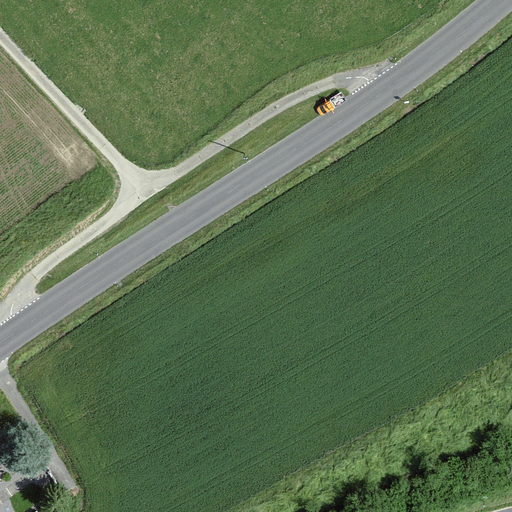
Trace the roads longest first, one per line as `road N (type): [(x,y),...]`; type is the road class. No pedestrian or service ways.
road 1 (tertiary): [(0,350),(358,111),(432,72),(505,0)]
road 2 (track): [(0,343),(38,275),(146,183),(330,82),(432,72)]
road 3 (track): [(146,183),(0,28)]
